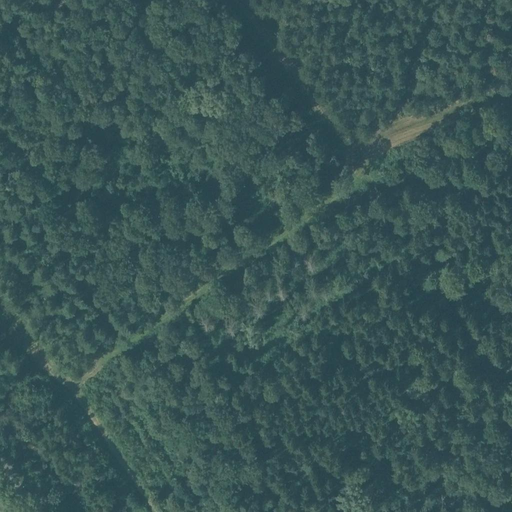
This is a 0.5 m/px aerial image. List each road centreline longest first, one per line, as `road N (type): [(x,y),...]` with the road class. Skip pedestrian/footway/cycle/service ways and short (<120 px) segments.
road 1 (track): [(511,95),(426,124),(360,165),(68,386)]
road 2 (track): [(511,376),(242,0)]
road 3 (track): [(155,511),(68,386),(54,378),(36,382)]
road 4 (track): [(383,151),(438,0)]
